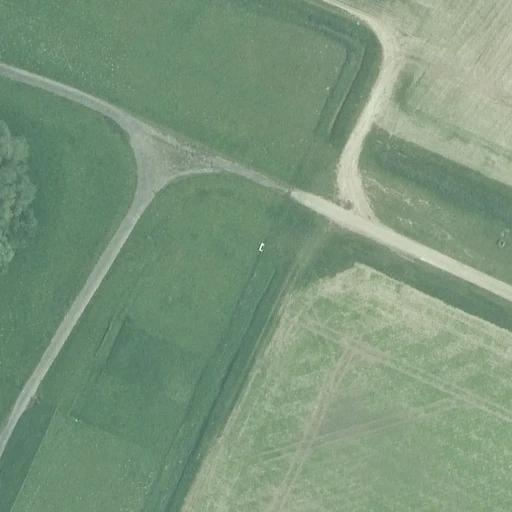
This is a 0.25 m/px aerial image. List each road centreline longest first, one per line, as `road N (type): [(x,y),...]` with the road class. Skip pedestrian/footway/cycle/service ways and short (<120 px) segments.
road 1 (unclassified): [(0,445),(171,145)]
road 2 (unclassified): [(171,145),(98,104),(0,69)]
road 3 (unclassified): [(287,190),(171,145)]
